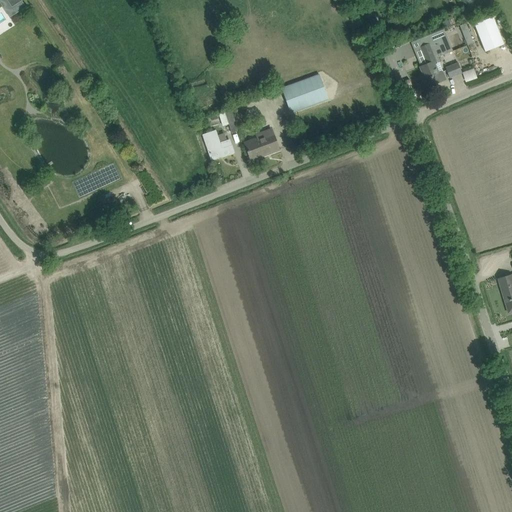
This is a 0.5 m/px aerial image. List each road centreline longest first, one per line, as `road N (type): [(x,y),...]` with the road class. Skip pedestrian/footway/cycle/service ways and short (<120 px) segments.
road 1 (unclassified): [(416,121),(64,251),(22,243),(0,216)]
road 2 (unclassified): [(511,403),(416,121)]
road 3 (unclassified): [(416,121),(366,0)]
